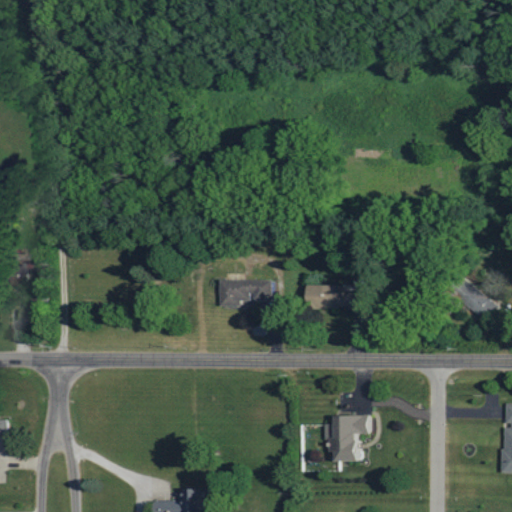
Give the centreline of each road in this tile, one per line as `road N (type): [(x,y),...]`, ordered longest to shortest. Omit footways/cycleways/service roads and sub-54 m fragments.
road 1 (tertiary): [(0,362),(511,359)]
road 2 (residential): [(60,362),(50,0)]
road 3 (residential): [(436,511),(441,359)]
